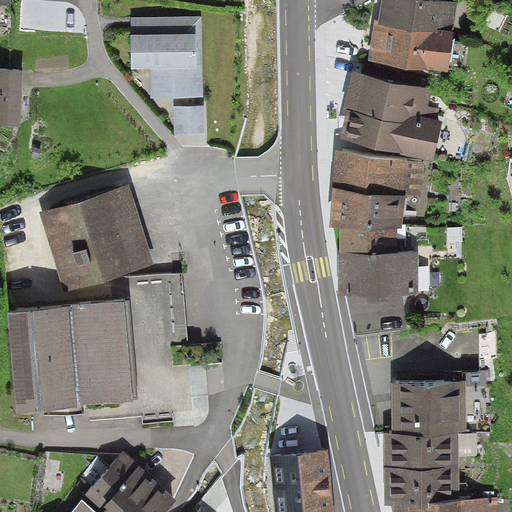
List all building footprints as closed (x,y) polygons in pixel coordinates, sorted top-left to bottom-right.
[(457,3),(436,0),(380,0),(378,19),(373,19),(367,62),(447,73),(457,3)] [(200,22),(139,22),(139,74),(160,74),(159,97),(201,96),(200,22)] [(362,73),(346,140),(434,161),(443,124),(427,120),(435,90),(362,73)] [(0,75),(0,127),(28,129),(32,77),(0,75)] [(416,167),(345,154),(336,227),(344,231),(345,257),(347,294),(424,291),(421,250),(399,250),(398,226),(409,225),(408,196),(416,167)] [(129,195),(45,222),(69,296),(153,268),(129,195)] [(134,305),(15,314),(23,414),(88,409),(89,421),(196,413),(192,367),(172,368),(170,345),(183,344),(178,282),(132,286),(134,305)] [(393,503),(393,511),(499,511),(500,498),(459,498),(459,437),(496,437),(496,367),(442,368),(442,376),(383,376),(383,417),(374,417),(374,488),(389,488),(389,503),(393,503)] [(322,511),(318,451),(264,455),(268,511),(322,511)] [(161,511),(167,506),(124,469),(86,511),(161,511)]
